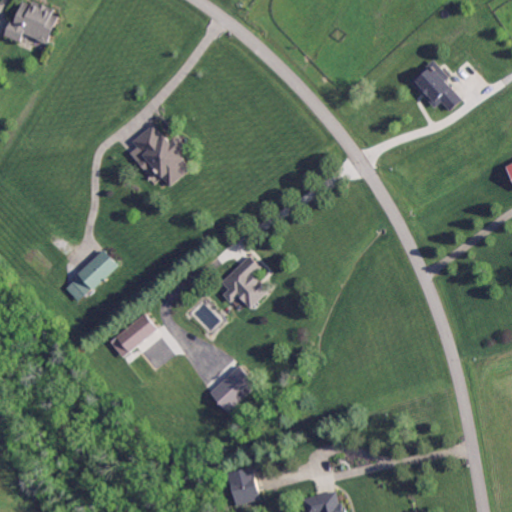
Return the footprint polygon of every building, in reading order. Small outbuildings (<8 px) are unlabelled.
[(56,11),(54,16),(60,18),(49,45),(48,44),(47,45),(37,41),(37,40),(25,35),(21,44),(6,37),(12,22),(16,24),(25,4),(33,7),(35,3),(56,11)] [(451,113),(443,104),(436,110),(411,83),(435,61),(450,79),(447,82),(464,102),(451,113)] [(171,146),(177,142),(184,151),(179,155),(193,171),(172,188),(164,179),(162,180),(154,170),(148,174),(132,155),(140,149),(134,143),(155,126),(171,146)] [(94,292),(93,290),(79,303),(67,290),(81,277),(80,275),(105,251),(120,268),(94,292)] [(252,310),(240,297),(233,304),(226,296),(231,291),(224,283),(252,258),(264,270),(257,276),(272,293),(252,310)] [(125,359),(112,344),(147,316),(159,331),(125,359)] [(231,414),(212,394),(241,367),(259,387),(231,414)] [(237,507),(231,484),(255,478),(261,501),(237,507)] [(340,504),(343,503),(344,508),(346,507),(347,511),(306,511),(304,500),(337,492),(340,504)]
